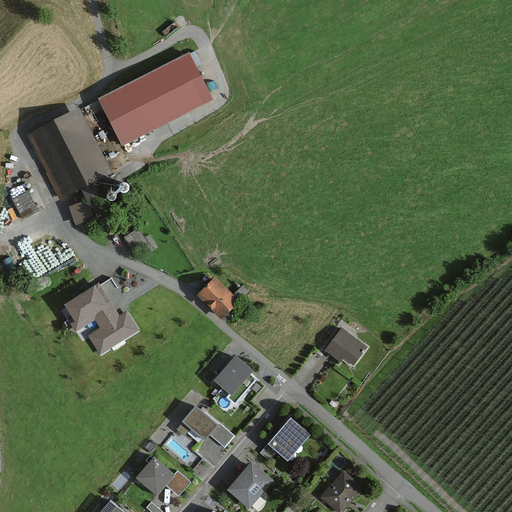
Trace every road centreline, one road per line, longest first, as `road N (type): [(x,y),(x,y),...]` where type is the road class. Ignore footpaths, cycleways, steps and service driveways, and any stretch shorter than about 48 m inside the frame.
road 1 (track): [(90,0),(105,79),(20,135),(76,243)]
road 2 (residential): [(76,243),(187,293),(293,386)]
road 3 (residential): [(293,386),(185,511)]
road 4 (residential): [(293,386),(401,485)]
